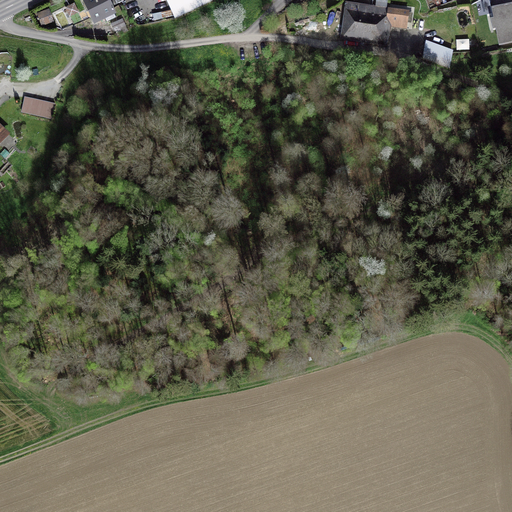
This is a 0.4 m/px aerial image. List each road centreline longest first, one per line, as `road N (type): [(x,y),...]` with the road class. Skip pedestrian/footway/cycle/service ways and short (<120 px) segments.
road 1 (track): [(0,459),(150,402),(433,327),(475,328),(511,357)]
road 2 (residential): [(0,24),(122,51),(289,37),(384,51),(420,36)]
